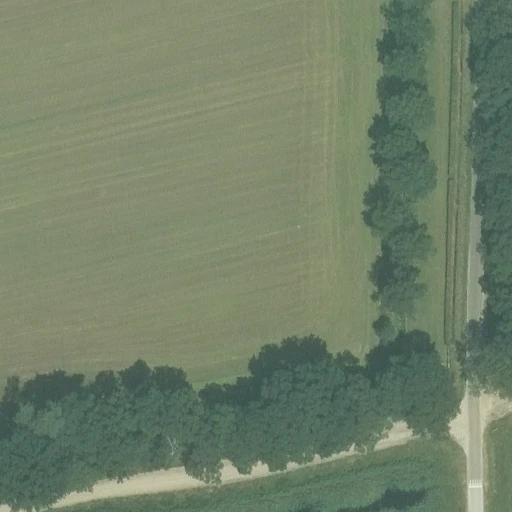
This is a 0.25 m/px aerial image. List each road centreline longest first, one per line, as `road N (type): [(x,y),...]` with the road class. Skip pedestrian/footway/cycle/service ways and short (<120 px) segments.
road 1 (unclassified): [(474,511),(480,0)]
road 2 (track): [(511,414),(195,490),(54,501),(16,511)]
